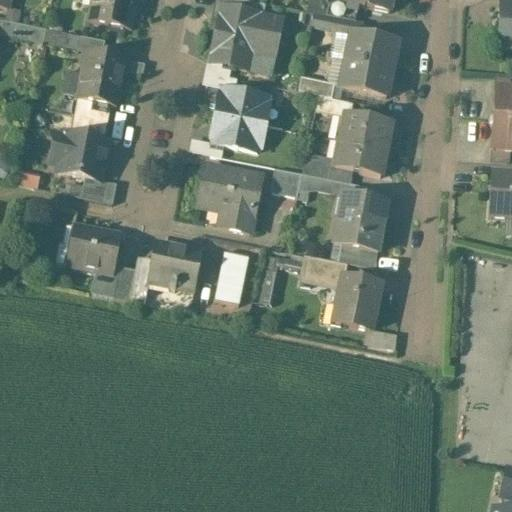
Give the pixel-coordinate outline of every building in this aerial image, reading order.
[(0,0),(0,11),(6,13),(8,0),(0,0)] [(138,0),(95,0),(90,27),(131,36),(132,33),(129,32),(134,5),(138,5),(138,0)] [(250,6),(221,0),(216,0),(213,14),(220,16),(221,12),(248,17),(250,6)] [(332,0),(308,0),(305,16),(312,18),(354,26),(357,11),(344,8),(344,7),(331,5),(332,0)] [(345,0),(344,7),(344,8),(357,11),(363,12),(363,11),(388,16),(390,0),(345,0)] [(248,17),(221,12),(220,16),(209,64),(244,72),(248,55),(271,61),(279,24),(248,17)] [(511,12),(498,12),(495,53),(511,54),(511,12)] [(354,26),(312,18),(310,30),(349,38),(358,40),(361,27),(354,26)] [(32,30),(2,24),(0,36),(0,39),(29,45),(32,30)] [(81,41),(44,33),(42,48),(78,56),(81,41)] [(358,40),(349,38),(344,65),(390,75),(395,48),(358,40)] [(125,65),(86,56),(76,103),(115,111),(125,65)] [(390,75),(344,65),(339,92),(384,102),(390,75)] [(235,84),(224,81),(222,93),(233,95),(235,84)] [(333,88),(299,81),(296,96),(316,100),(330,103),(333,88)] [(222,93),(221,98),(219,98),(210,143),(212,143),(211,148),(222,151),(256,157),(257,152),(259,153),(268,107),(266,107),(267,102),(233,95),(222,93)] [(511,93),(494,93),(493,117),(492,117),(491,130),(492,130),(491,154),(511,155),(511,93)] [(330,103),(316,100),(313,117),(339,123),(343,106),(330,103)] [(92,111),(70,107),(68,120),(90,124),(92,111)] [(389,131),(346,122),(340,147),(384,156),(389,131)] [(107,147),(67,139),(66,142),(60,172),(59,180),(99,188),(107,147)] [(66,142),(58,141),(52,171),(60,172),(66,142)] [(384,156),(340,147),(335,174),(379,183),(384,156)] [(222,151),(211,148),(209,161),(220,163),(222,151)] [(331,170),(304,164),(300,179),(328,185),(331,170)] [(263,186),(207,174),(199,212),(231,219),(228,235),(251,240),(263,186)] [(300,179),(275,174),(270,198),(296,204),(300,179)] [(511,181),(487,180),(485,222),(511,223),(511,181)] [(377,194),(340,187),(337,201),(341,201),(341,200),(375,206),(377,194)] [(375,206),(341,200),(341,201),(332,249),(375,257),(384,208),(375,206)] [(119,241),(78,232),(70,270),(112,279),(115,267),(114,267),(119,241)] [(184,257),(156,251),(150,279),(149,285),(171,289),(170,291),(193,296),(201,259),(184,255),(184,257)] [(240,308),(249,261),(223,256),(214,303),(240,308)] [(339,269),(304,261),(300,283),(313,285),(314,280),(336,285),(339,269)] [(134,276),(121,273),(115,305),(128,307),(134,276)] [(272,308),(277,276),(265,274),(260,306),(272,308)] [(150,279),(134,276),(128,307),(145,311),(149,285),(150,279)] [(377,291),(342,284),(336,311),(341,312),(338,330),(368,336),(377,291)] [(499,502),(501,502),(511,504),(511,475),(506,474),(499,502)] [(511,511),(511,504),(501,502),(498,511),(511,511)]
